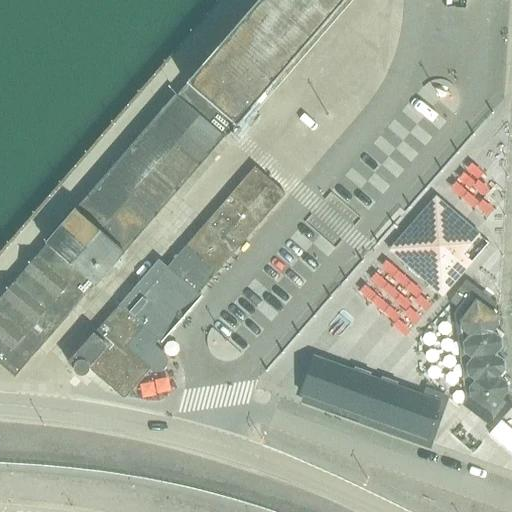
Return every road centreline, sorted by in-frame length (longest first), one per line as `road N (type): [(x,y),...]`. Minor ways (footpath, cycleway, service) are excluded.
road 1 (unclassified): [(417,54),(451,51),(465,62),(462,124),(220,403)]
road 2 (unclassified): [(220,403),(194,362),(194,324),(407,83),(417,54)]
road 3 (unclassified): [(511,504),(220,403)]
road 4 (unclassified): [(379,511),(191,438)]
road 5 (unclassified): [(191,438),(0,408)]
